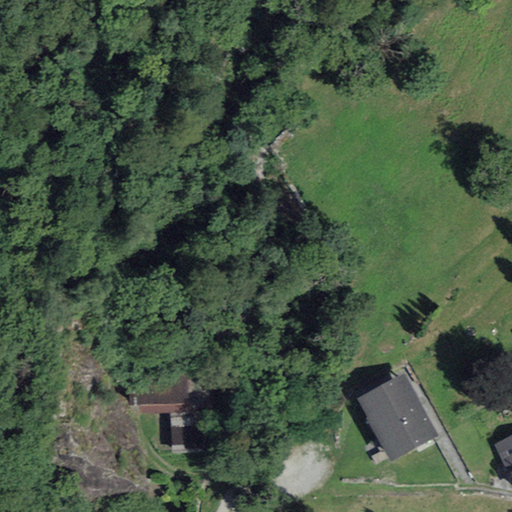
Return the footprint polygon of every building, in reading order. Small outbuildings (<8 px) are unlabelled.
[(356,399),(389,461),(437,436),(404,373),(356,399)] [(135,376),(136,413),(169,412),(187,411),(186,374),(135,376)] [(187,411),(169,412),(171,455),(210,454),(208,410),(187,411)] [(511,436),(493,446),(507,477),(511,475),(511,476),(511,436)] [(134,498),(135,509),(145,508),(144,497),(134,498)]
